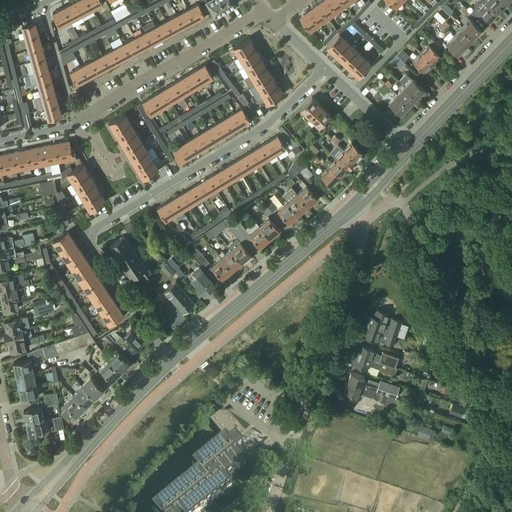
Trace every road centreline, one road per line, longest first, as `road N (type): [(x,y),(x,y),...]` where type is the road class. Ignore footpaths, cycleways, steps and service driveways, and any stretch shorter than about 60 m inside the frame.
road 1 (residential): [(323,68),(271,122),(90,234),(172,361)]
road 2 (residential): [(269,511),(363,234),(357,202)]
road 3 (residential): [(0,140),(78,123),(266,14)]
road 4 (tertiary): [(357,202),(172,361)]
road 5 (tertiary): [(140,391),(26,502)]
road 6 (tertiary): [(36,511),(140,391)]
road 7 (tertiary): [(406,152),(511,41)]
